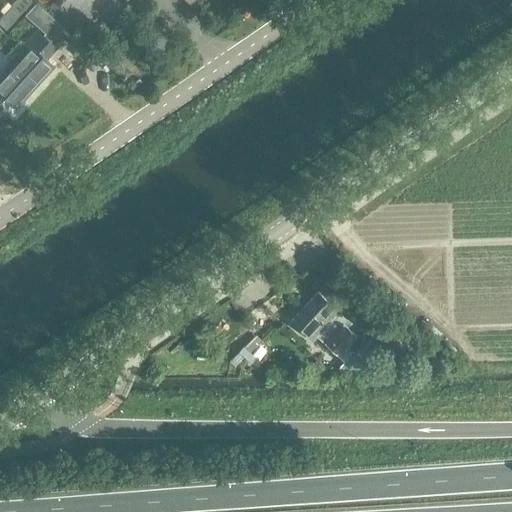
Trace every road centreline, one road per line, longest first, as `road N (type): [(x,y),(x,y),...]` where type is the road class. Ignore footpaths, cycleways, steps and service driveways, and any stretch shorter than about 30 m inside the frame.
road 1 (secondary): [(42,393),(511,73)]
road 2 (motorway): [(511,477),(3,511)]
road 3 (motorway): [(511,431),(79,428),(42,393)]
road 4 (tertiary): [(0,216),(317,0)]
